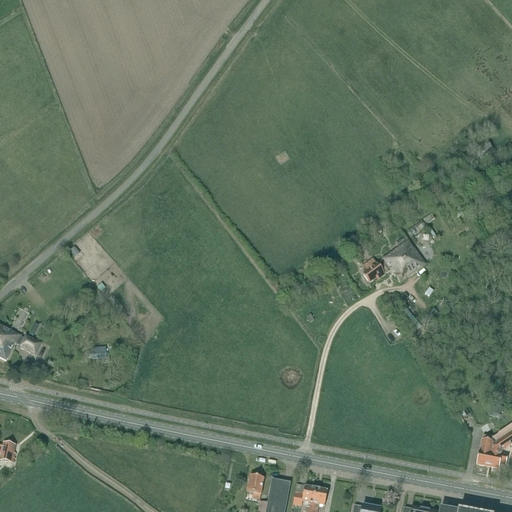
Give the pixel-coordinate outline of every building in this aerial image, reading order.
[(486,142),(474,151),(481,160),(493,151),(486,142)] [(408,243),(384,261),(384,262),(391,272),(401,285),(426,267),(409,243),(408,243)] [(80,254),(75,248),(70,252),(75,258),(80,254)] [(367,273),(363,276),(369,285),(376,281),(377,283),(387,276),(387,275),(391,272),(384,262),(379,265),(377,266),(373,260),(363,267),(367,273)] [(451,304),(444,300),(440,308),(447,312),(451,304)] [(24,339),(21,338),(0,326),(0,359),(7,363),(16,346),(17,347),(17,346),(20,347),(19,348),(35,357),(42,344),(26,336),(24,339)] [(91,353),(87,353),(87,358),(92,358),(92,360),(107,359),(106,347),(91,348),(91,353)] [(494,404),(490,411),(499,416),(501,413),(499,412),(501,407),(494,404)] [(480,452),(477,466),(488,468),(492,449),(493,446),(511,433),(511,426),(493,439),(492,443),(482,441),(480,452)] [(492,449),(488,468),(498,470),(500,465),(505,466),(507,458),(501,457),(502,451),(511,445),(511,433),(493,446),(492,449)] [(15,455),(13,455),(15,447),(4,444),(3,447),(0,446),(0,455),(1,456),(0,461),(14,464),(15,455)] [(250,477),(246,493),(254,495),(253,499),(260,501),(265,480),(250,477)] [(262,502),(259,511),(285,511),(291,485),(273,481),(268,503),(262,502)] [(311,511),(316,490),(304,487),(303,495),(295,494),(293,506),(301,508),(302,503),(311,504),(310,508),(308,508),(306,511),(311,511)] [(329,492),(316,490),(311,511),(317,511),(318,510),(316,510),(317,506),(325,507),(329,492)]
